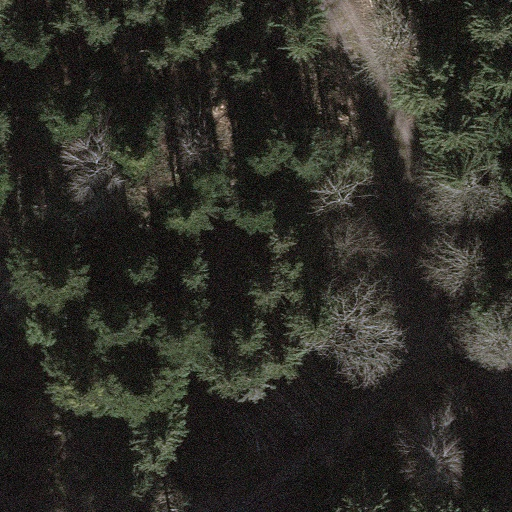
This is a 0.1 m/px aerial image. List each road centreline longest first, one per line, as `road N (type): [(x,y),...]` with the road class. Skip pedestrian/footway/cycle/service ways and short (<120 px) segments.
road 1 (track): [(511,450),(285,0)]
road 2 (track): [(274,511),(449,319)]
